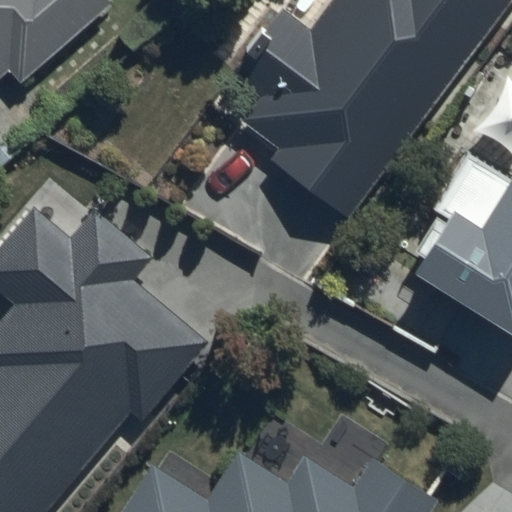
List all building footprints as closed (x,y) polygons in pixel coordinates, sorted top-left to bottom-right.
[(0,0),(0,66),(12,55),(25,69),(105,0),(0,0)] [(511,0),(329,0),(316,19),(290,0),(281,0),(234,63),(264,85),(246,109),(282,136),(274,147),(365,215),(511,17),(511,0)] [(511,168),(490,206),(460,188),(425,247),(511,303),(511,168)] [(0,511),(39,511),(136,404),(144,411),(210,336),(134,270),(155,247),(98,196),(71,226),(36,195),(0,235),(0,275),(18,291),(0,310),(0,511)] [(424,511),(438,489),(411,463),(375,448),(356,477),(307,446),(291,472),(242,441),(210,492),(153,456),(117,511),(424,511)]
